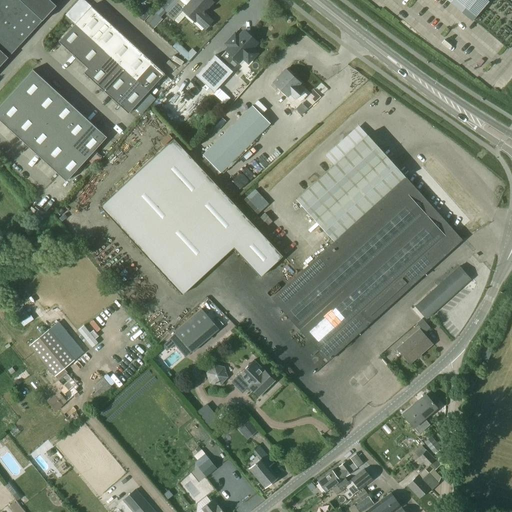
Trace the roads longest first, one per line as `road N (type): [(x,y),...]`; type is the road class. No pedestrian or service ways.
road 1 (secondary): [(309,0),(511,154)]
road 2 (tertiary): [(260,511),(449,358)]
road 3 (secondary): [(511,134),(329,0)]
road 4 (unclassified): [(444,511),(455,376),(449,358)]
road 5 (tertiary): [(449,358),(484,309),(511,248)]
